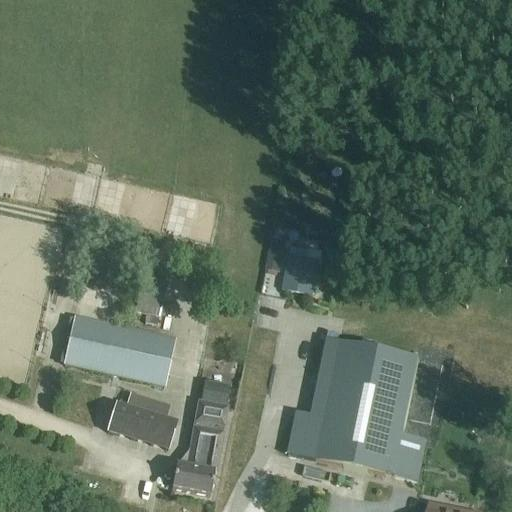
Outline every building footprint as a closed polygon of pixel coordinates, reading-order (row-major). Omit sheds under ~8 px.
[(270,250),(266,272),(279,275),(283,253),(270,250)] [(289,259),(283,293),(313,298),(319,265),(289,259)] [(174,341),(74,319),(63,365),(163,390),(174,341)] [(315,461),(416,486),(426,446),(402,441),(421,363),(343,345),(315,461)] [(108,424),(116,392),(106,389),(97,421),(108,424)] [(175,468),(171,492),(209,499),(213,476),(214,476),(221,436),(218,435),(219,430),(222,430),(226,410),(223,410),(224,403),(202,399),(201,406),(198,405),(195,425),(197,426),(196,431),(194,431),(187,470),(175,468)] [(107,435),(167,452),(175,424),(115,407),(107,435)]
